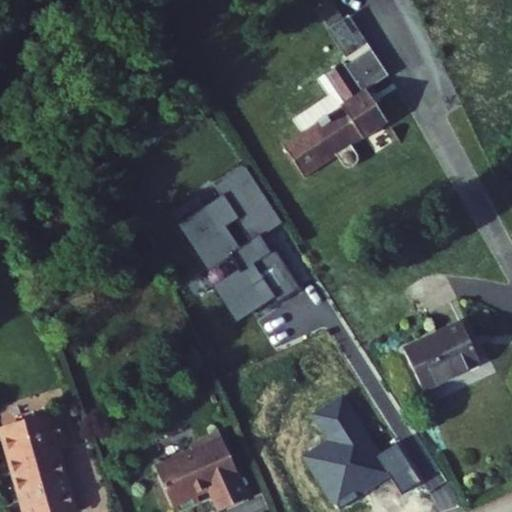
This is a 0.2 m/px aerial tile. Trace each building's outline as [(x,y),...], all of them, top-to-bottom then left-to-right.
[(342,103),(280,141),(302,177),(334,157),(342,171),(347,174),(354,174),(359,171),(362,169),(362,163),(361,159),(353,147),(364,140),(367,143),(390,128),(368,94),(391,79),(374,52),(349,69),(345,63),(325,76),(342,103)] [(180,222),(195,246),(210,268),(232,254),(242,269),(215,286),(238,321),(275,297),(278,302),(300,288),(274,248),(271,250),(262,236),(283,222),(247,166),(216,186),(222,195),(205,206),(199,198),(174,214),(180,222)] [(462,322),(403,349),(421,388),(480,361),(462,322)] [(79,511),(62,449),(71,446),(62,411),(0,428),(23,511),(79,511)] [(252,489),(221,424),(192,438),(194,442),(158,459),(179,505),(203,494),(200,487),(212,482),(222,503),(252,489)]
